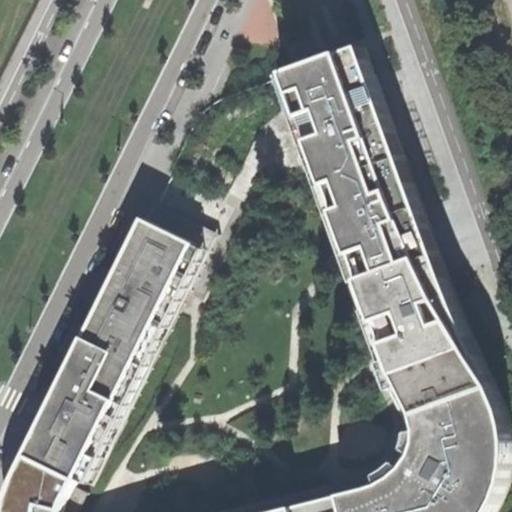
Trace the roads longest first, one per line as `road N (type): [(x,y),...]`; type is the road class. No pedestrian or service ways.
road 1 (residential): [(0,427),(207,0)]
road 2 (residential): [(108,0),(0,212)]
road 3 (residential): [(456,224),(380,0)]
